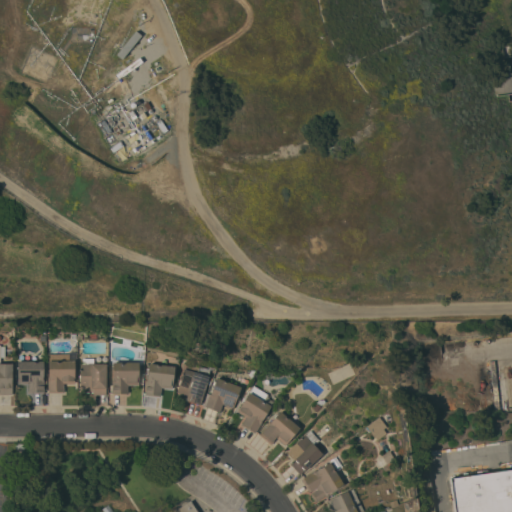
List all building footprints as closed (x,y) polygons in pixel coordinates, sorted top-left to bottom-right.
[(491,74),(510,71),(511,84),(511,91),(494,94),(491,74)] [(449,343),(458,341),(460,358),(451,359),(449,343)] [(0,394),(0,344),(1,344),(1,345),(5,345),(5,357),(0,357),(0,363),(13,363),(13,394),(0,394)] [(69,353),(69,360),(75,360),(75,383),(64,383),(64,392),(48,392),(48,378),(49,378),(49,353),(69,353)] [(80,363),(83,363),(83,358),(94,358),(94,363),(107,363),(107,387),(106,387),(106,394),(93,394),(93,388),(80,388),(80,363)] [(44,392),(29,393),(29,383),(18,383),(18,361),(44,360),(44,392)] [(128,385),(128,393),(112,393),(112,379),(113,379),(113,362),(139,362),(139,385),(128,385)] [(162,387),(160,396),(145,394),(146,380),(148,380),(150,363),(175,366),(173,388),(162,387)] [(185,368),(198,373),(200,366),(210,369),(208,375),(210,376),(207,383),(210,384),(208,389),(206,388),(201,405),(186,400),(187,395),(177,392),(185,368)] [(241,386),(234,407),(232,407),(232,408),(226,406),(226,405),(223,404),(220,412),(204,406),(211,386),(214,387),(217,377),(241,386)] [(255,433),(242,425),(247,417),(238,411),(250,392),(272,406),(255,433)] [(277,437),(271,444),(259,434),(281,409),(301,426),(286,444),(277,437)] [(368,427),(367,425),(379,416),(381,418),(386,426),(374,435),(368,427)] [(311,430),(319,440),(314,444),(323,453),(300,474),(291,464),(295,460),(287,451),(311,430)] [(383,465),(381,466),(378,461),(384,458),(382,455),(390,450),(395,459),(387,463),(383,465)] [(304,476),(303,474),(313,467),(314,468),(316,470),(329,462),(344,484),(315,502),(310,493),(317,489),(316,488),(309,492),(302,479),(304,477),(304,476)] [(511,468),(511,511),(454,511),(450,478),(511,468)] [(360,511),(326,511),(332,510),(327,500),(347,490),(347,491),(353,488),(364,510),(360,511)] [(391,506),(389,501),(397,498),(399,504),(391,506)] [(172,511),(191,500),(192,502),(196,499),(202,509),(198,511),(172,511)]
